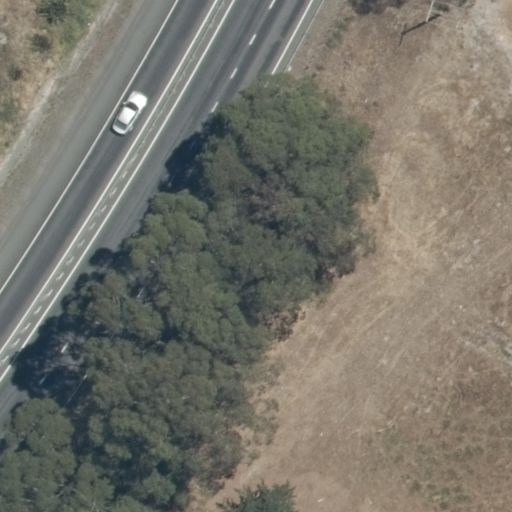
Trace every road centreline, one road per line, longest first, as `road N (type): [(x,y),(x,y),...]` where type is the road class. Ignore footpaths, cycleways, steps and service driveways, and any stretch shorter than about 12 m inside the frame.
road 1 (trunk): [(272,0),(199,136),(0,443)]
road 2 (trunk): [(0,318),(197,0)]
